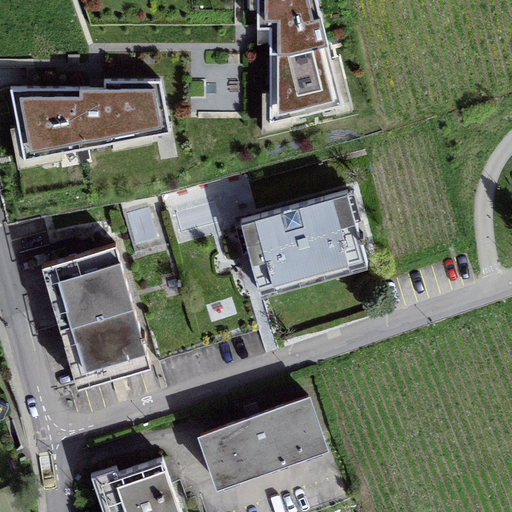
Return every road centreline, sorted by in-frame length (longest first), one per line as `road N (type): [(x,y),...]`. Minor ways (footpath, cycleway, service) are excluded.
road 1 (residential): [(49,438),(500,289)]
road 2 (residential): [(49,438),(0,265)]
road 3 (residential): [(500,289),(483,229),(483,195),(493,156),(511,140)]
